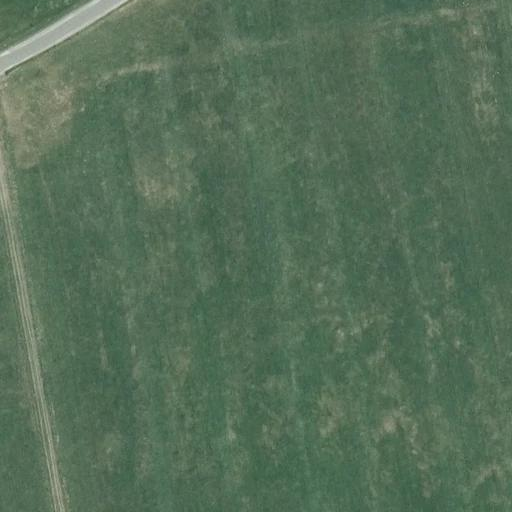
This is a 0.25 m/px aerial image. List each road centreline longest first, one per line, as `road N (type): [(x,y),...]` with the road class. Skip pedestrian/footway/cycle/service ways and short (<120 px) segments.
road 1 (track): [(57,511),(0,184)]
road 2 (unclassified): [(0,67),(116,0)]
